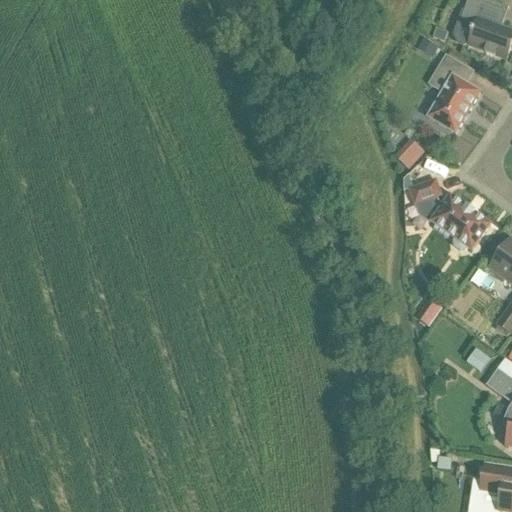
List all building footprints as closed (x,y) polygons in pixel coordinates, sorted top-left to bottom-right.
[(468,0),(465,12),(460,25),(469,48),(486,55),(486,56),(495,60),(495,58),(506,62),(511,46),(511,33),(501,30),(498,29),(501,21),(499,20),(503,8),(495,5),(481,0),(468,0)] [(456,137),(481,95),(467,87),(474,75),(446,59),(429,87),(443,96),(428,120),(456,137)] [(481,70),(476,77),(496,92),(501,84),(481,70)] [(409,165),(426,149),(415,137),(398,154),(409,165)] [(426,159),(404,183),(404,195),(410,193),(415,207),(427,203),(429,211),(438,216),(432,225),(455,241),(454,243),(454,249),(460,253),(466,252),(467,250),(472,253),(491,228),(450,199),(444,207),(439,204),(438,199),(442,198),(436,183),(434,184),(426,159)] [(511,286),(511,242),(510,241),(490,270),(496,275),(494,278),(495,281),(502,285),(504,285),(506,282),(511,286)] [(511,338),(511,336),(511,304),(496,328),(511,338)] [(477,352),(467,365),(481,375),(490,362),(477,352)] [(511,450),(511,381),(498,372),(486,388),(511,406),(511,408),(510,412),(505,423),(504,430),(509,431),(505,449),(511,450)] [(438,461),(436,474),(450,476),(451,462),(438,461)] [(511,511),(511,485),(508,485),(510,472),(485,468),(481,495),(502,498),(499,511),(511,511)]
